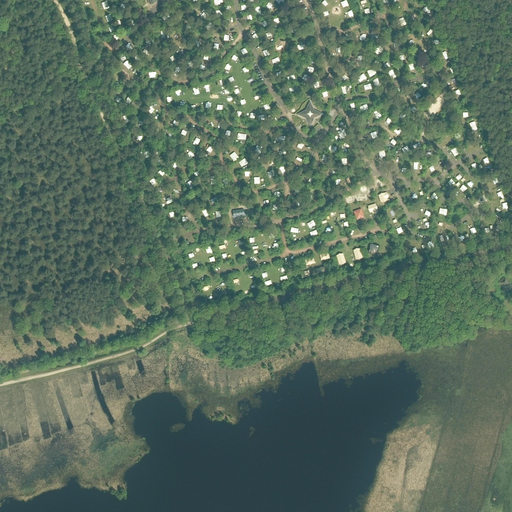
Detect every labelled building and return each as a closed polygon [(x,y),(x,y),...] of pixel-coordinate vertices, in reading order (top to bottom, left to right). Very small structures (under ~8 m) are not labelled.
[(305,73),(307,66),(301,64),(299,71),(305,73)] [(232,105),(238,102),(236,96),(230,99),(232,105)] [(144,112),(149,107),(145,103),(140,108),(144,112)] [(299,114),(299,116),(306,119),(309,125),(312,125),(314,119),(320,116),(320,113),(314,110),(311,104),(309,104),(306,111),(299,114)] [(182,180),(177,184),(181,189),(186,186),(182,180)] [(361,216),(362,218),(364,218),(361,209),(354,212),(356,218),(361,216)] [(233,211),(234,218),(245,217),(244,210),(233,211)] [(369,253),(376,255),(378,249),(379,249),(379,247),(371,245),(370,247),(371,247),(369,253)] [(498,283),(507,293),(511,287),(511,286),(504,278),(498,283)]
